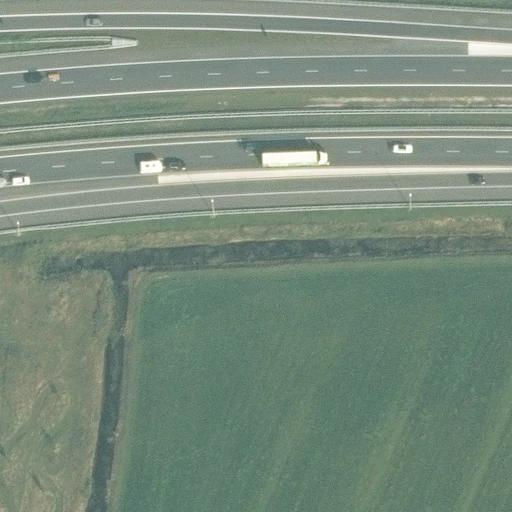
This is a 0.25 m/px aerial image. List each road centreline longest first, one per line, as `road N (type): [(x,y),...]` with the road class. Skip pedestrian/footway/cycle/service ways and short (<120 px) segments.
road 1 (motorway): [(0,213),(169,193),(511,171)]
road 2 (motorway): [(0,174),(290,154),(511,152)]
road 3 (motorway): [(511,71),(320,71),(0,90)]
road 4 (motorway): [(511,39),(264,25),(0,26)]
